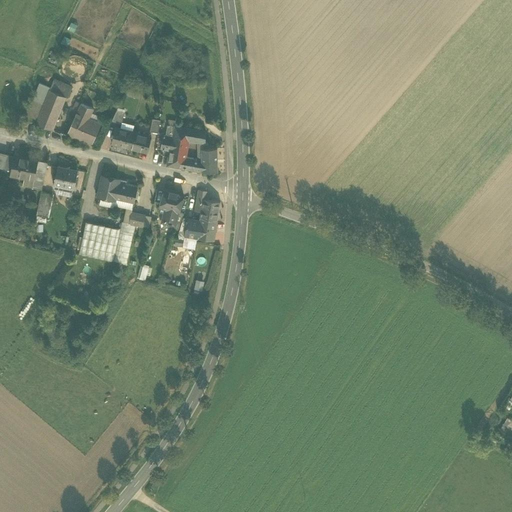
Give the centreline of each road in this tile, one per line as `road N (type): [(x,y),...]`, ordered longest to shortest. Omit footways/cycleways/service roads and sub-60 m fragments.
road 1 (tertiary): [(112,511),(184,418),(215,350),(238,256),(242,193)]
road 2 (residential): [(242,193),(436,268),(511,315)]
road 3 (residential): [(0,135),(242,193)]
road 4 (tertiary): [(242,193),(228,0)]
